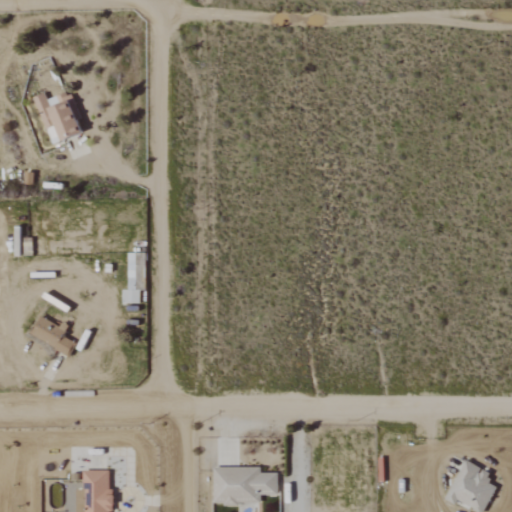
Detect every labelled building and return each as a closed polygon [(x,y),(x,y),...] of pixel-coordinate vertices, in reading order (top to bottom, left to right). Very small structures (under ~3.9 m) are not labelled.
[(52,145),(82,135),(67,93),(48,100),(46,93),(35,97),(52,145)] [(124,303),(140,304),(141,291),(124,291),(124,303)] [(446,499),(456,504),(458,500),(480,511),(484,511),(497,487),(488,482),(492,474),(467,461),(446,499)] [(278,473),(261,473),(262,468),(215,467),(214,504),(239,504),(239,497),(278,498),(278,473)] [(79,490),(78,511),(112,511),(113,490),(110,490),(110,471),(84,470),(83,490),(79,490)]
